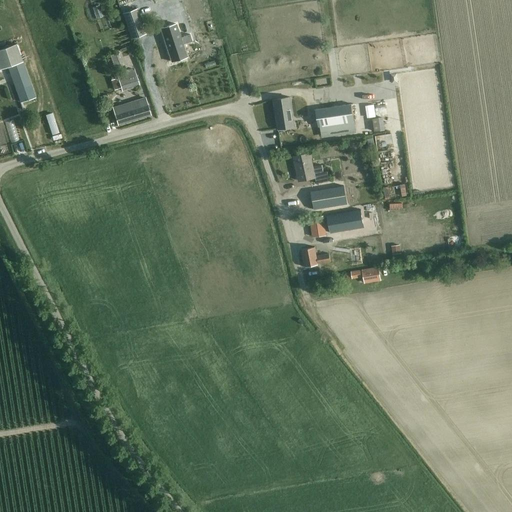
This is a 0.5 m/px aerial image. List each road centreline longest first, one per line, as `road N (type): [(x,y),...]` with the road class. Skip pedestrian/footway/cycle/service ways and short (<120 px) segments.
road 1 (unclassified): [(181,511),(114,429),(0,203)]
road 2 (unclassified): [(301,278),(280,198),(241,110),(167,123)]
road 3 (unclassified): [(167,123),(0,169)]
